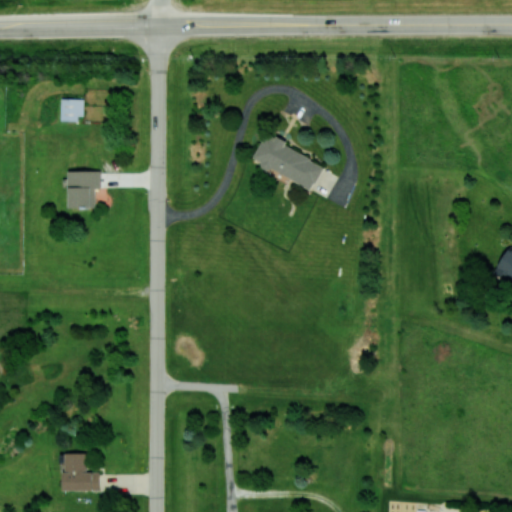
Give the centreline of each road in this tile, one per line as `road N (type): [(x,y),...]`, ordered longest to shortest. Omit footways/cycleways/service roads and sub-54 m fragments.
road 1 (secondary): [(0,26),(379,23)]
road 2 (residential): [(158,23),(158,388)]
road 3 (track): [(158,283),(0,280)]
road 4 (residential): [(158,388),(157,511)]
